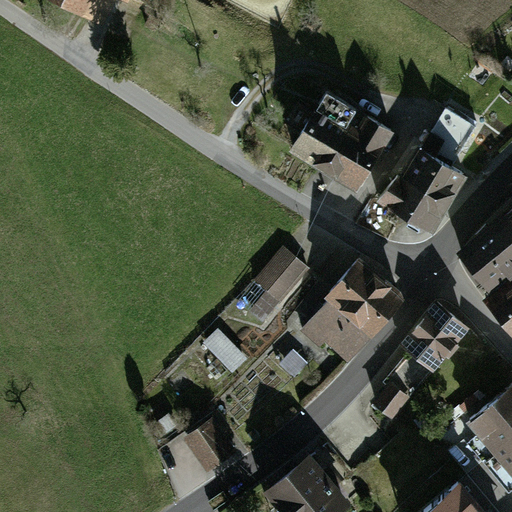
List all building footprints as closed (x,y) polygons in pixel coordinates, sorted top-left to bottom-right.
[(67,0),(90,11),(95,0),(67,0)] [(312,115),(344,135),(349,128),(357,133),(367,115),(327,91),(312,115)] [(405,175),(446,200),(463,172),(451,165),(476,126),(446,107),(405,175)] [(344,135),(312,115),(294,145),(326,165),(344,135)] [(344,135),(326,165),(358,184),(392,130),(367,115),(357,133),(349,128),(344,135)] [(446,200),(405,175),(403,178),(397,175),(379,197),(429,228),(446,200)] [(511,208),(460,250),(491,290),(511,272),(511,208)] [(284,247),(256,279),(280,299),(307,267),(284,247)] [(350,308),(378,275),(357,259),(330,291),(333,294),(350,308)] [(511,272),(491,290),(495,295),(489,300),(511,327),(511,272)] [(378,275),(350,308),(374,329),(398,302),(398,292),(378,275)] [(332,313),(363,342),(374,329),(350,308),(333,294),(323,304),(319,300),(309,310),(313,315),(310,319),(318,328),(332,313)] [(437,302),(404,342),(413,349),(432,365),(444,351),(449,355),(458,343),(453,339),(465,325),(437,302)] [(318,328),(310,319),(303,328),(320,344),(326,337),(350,359),(363,342),(332,313),(318,328)] [(218,331),(207,341),(233,368),(244,357),(218,331)] [(287,342),(273,355),(294,378),(308,366),(287,342)] [(390,384),(376,400),(392,414),(407,396),(408,397),(434,366),(432,365),(413,349),(386,381),(390,384)] [(511,439),(511,438),(511,383),(484,407),(511,439)] [(167,402),(167,391),(151,391),(151,402),(167,402)] [(511,439),(484,407),(470,418),(481,431),(470,440),(511,491),(511,448),(507,443),(511,439)] [(212,420),(189,436),(209,465),(232,449),(212,420)] [(309,457),(271,488),(290,511),(331,511),(345,501),(331,485),(339,479),(329,467),(322,473),(309,457)] [(483,511),(458,481),(419,511),(483,511)]
